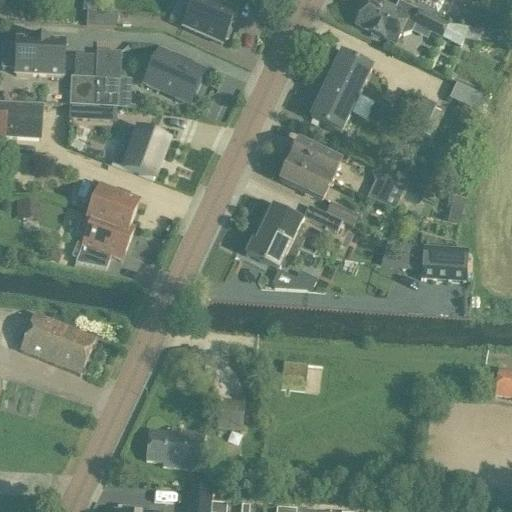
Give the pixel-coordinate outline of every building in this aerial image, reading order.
[(191,12),(183,29),(222,47),(224,42),(227,42),(231,33),(229,30),(236,13),(223,8),(226,0),(225,0),(187,0),(184,9),(191,12)] [(369,0),(368,0),(355,28),(395,47),(401,35),(404,37),(412,35),(415,27),(441,40),(461,51),(467,40),(495,43),(496,34),(448,28),(398,3),(394,12),(369,0)] [(414,0),(434,10),(438,0),(414,0)] [(87,13),(86,29),(116,31),(117,15),(87,13)] [(16,41),(15,77),(63,80),(64,44),(50,43),(50,41),(31,40),(31,42),(16,41)] [(87,72),(87,50),(66,51),(67,73),(87,72)] [(160,53),(145,86),(188,106),(192,98),(194,99),(202,83),(199,82),(203,74),(191,68),(191,66),(173,58),(173,59),(160,53)] [(340,56),(329,81),(337,84),(359,96),(371,71),(340,56)] [(93,109),(95,81),(70,80),(70,91),(54,90),(53,102),(70,103),(69,108),(89,109),(93,109)] [(117,110),(119,82),(95,81),(93,109),(117,110)] [(329,81),(310,121),(341,135),(359,96),(337,84),(329,81)] [(406,93),(396,115),(415,123),(411,131),(418,134),(423,136),(434,111),(436,107),(406,93)] [(0,106),(0,145),(4,146),(5,141),(41,143),(43,109),(0,106)] [(69,108),(69,122),(88,123),(89,109),(69,108)] [(418,134),(414,141),(428,147),(443,115),(434,111),(423,136),(418,134)] [(126,130),(112,167),(153,183),(167,146),(126,130)] [(69,160),(88,169),(97,150),(77,141),(69,160)] [(299,145),(289,164),(331,184),(340,164),(299,145)] [(289,164),(280,184),(321,204),(331,184),(289,164)] [(374,184),(367,201),(394,213),(407,185),(380,173),(379,174),(372,177),(374,184)] [(99,188),(89,215),(130,230),(140,204),(129,200),(130,197),(116,191),(115,194),(99,188)] [(438,216),(454,217),(456,199),(440,197),(438,216)] [(33,201),(16,204),(19,216),(35,213),(33,201)] [(326,217),(344,225),(353,229),(358,219),(331,206),(326,217)] [(338,237),(344,225),(326,217),(308,209),(303,220),(338,237)] [(272,210),(261,233),(299,251),(304,242),(297,238),(297,237),(299,238),(304,229),(300,227),(302,224),(272,210)] [(78,247),(73,261),(77,262),(75,267),(106,273),(114,253),(125,257),(134,232),(130,230),(89,215),(83,231),(88,233),(82,248),(78,247)] [(251,244),(245,258),(278,274),(285,259),(293,263),(299,251),(261,233),(254,246),(251,244)] [(58,264),(62,253),(53,250),(49,261),(58,264)] [(421,253),(420,285),(466,287),(468,255),(421,253)] [(273,277),(269,286),(273,293),(288,293),(291,286),(273,277)] [(35,317),(20,354),(80,378),(95,342),(35,317)] [(285,367),(282,394),(305,397),(308,370),(285,367)] [(511,374),(501,373),(498,400),(511,401),(511,374)] [(221,403),(217,432),(243,436),(247,407),(221,403)] [(149,434),(145,464),(162,466),(162,470),(195,474),(199,471),(203,437),(166,433),(166,436),(149,434)] [(211,474),(210,490),(242,492),(244,476),(211,474)] [(208,511),(210,494),(186,492),(184,511),(208,511)]
